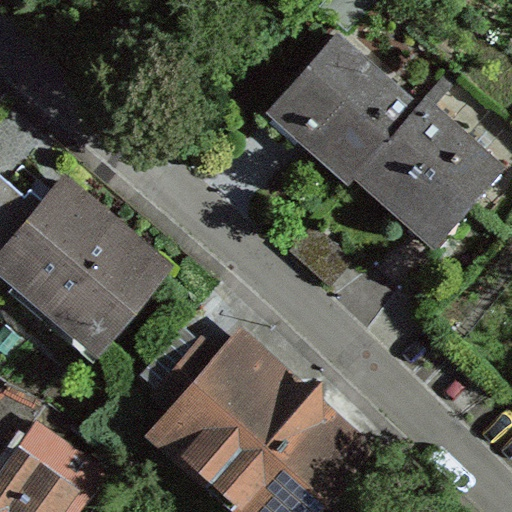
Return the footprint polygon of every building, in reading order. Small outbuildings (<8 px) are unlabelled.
[(418,104),(340,35),(273,111),(351,180),(356,174),(418,104)] [(507,165),(425,95),(418,104),(356,174),(414,224),(439,195),(463,216),(507,165)] [(0,194),(11,182),(0,172),(0,194)] [(0,256),(92,333),(155,258),(60,180),(39,206),(11,182),(0,194),(0,247),(3,250),(0,252),(0,256)] [(354,258),(312,223),(291,247),(334,283),(354,258)] [(226,362),(201,340),(159,387),(184,409),(226,362)] [(265,511),(294,511),(354,444),(318,412),(317,384),(286,383),(242,344),(226,362),(184,409),(168,427),(265,511)] [(0,390),(0,470),(33,422),(49,401),(8,381),(0,390)] [(59,511),(84,475),(31,439),(39,426),(33,422),(0,470),(0,511),(59,511)]
